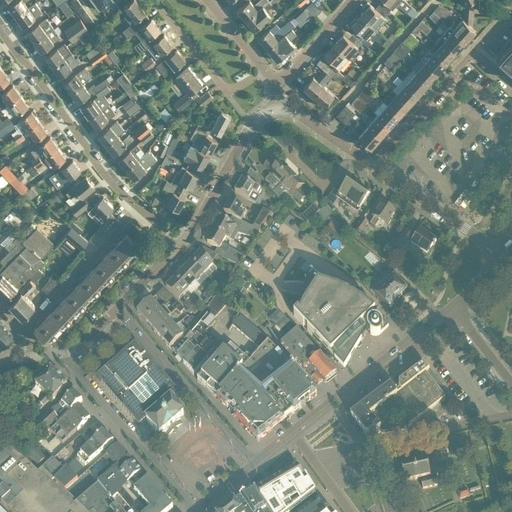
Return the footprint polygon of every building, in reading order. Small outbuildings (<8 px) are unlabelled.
[(16,16),(28,8),(24,2),(26,0),(16,0),(9,6),(16,16)] [(92,0),(100,9),(110,0),(92,0)] [(141,26),(150,19),(145,13),(146,13),(135,0),(132,0),(126,4),(125,6),(136,20),(131,24),(136,30),(141,26)] [(243,16),(246,20),(269,0),(268,0),(259,0),(254,4),(250,0),(248,0),(245,3),(238,9),(238,10),(237,11),(242,16),(243,16)] [(269,0),(246,20),(249,23),(248,24),(253,30),(254,29),(262,23),(266,19),(272,15),(268,10),(273,6),(280,0),(269,0)] [(398,0),(382,0),(379,3),(384,8),(389,12),(392,8),(398,0)] [(79,1),(73,5),(76,9),(82,5),(79,1)] [(309,6),(317,14),(322,10),(315,3),(314,1),(309,6)] [(321,9),(326,5),(322,1),(317,5),(321,9)] [(23,26),(31,20),(42,12),(35,2),(28,8),(16,16),(23,26)] [(365,9),(361,14),(366,19),(378,29),(382,24),(380,22),(384,17),(386,19),(387,20),(389,21),(390,20),(393,17),(391,15),(392,15),(389,12),(384,8),(379,3),(375,8),(370,4),(368,2),(363,7),(365,9)] [(82,5),(76,9),(79,13),(85,9),(82,5)] [(444,20),(451,11),(438,5),(433,11),(444,20)] [(317,14),(309,6),(305,10),(306,11),(313,19),(317,14)] [(412,6),(407,12),(409,14),(413,17),(413,18),(418,12),(418,11),(414,8),(412,6)] [(71,8),(65,12),(68,16),(74,12),(71,8)] [(85,9),(79,13),(82,18),(88,13),(85,9)] [(439,25),(444,20),(433,11),(429,16),(439,25)] [(88,13),(82,18),(86,22),(91,18),(88,13)] [(355,18),(351,23),(352,24),(351,25),(356,29),(352,33),(362,42),(362,41),(371,32),(373,34),(378,29),(366,19),(361,14),(356,19),(355,18)] [(463,18),(454,29),(466,40),(468,38),(466,36),(473,28),(475,30),(476,29),(478,15),(474,15),(464,14),(463,18)] [(35,26),(27,31),(34,42),(53,28),(53,27),(49,22),(46,18),(35,26)] [(91,18),(86,22),(89,26),(94,22),(91,18)] [(142,39),(135,45),(141,52),(153,42),(150,38),(161,29),(152,18),(150,19),(141,26),(141,27),(135,31),(142,39)] [(412,30),(412,31),(416,34),(421,29),(424,31),(426,34),(431,28),(421,19),(412,30)] [(69,35),(84,24),(81,20),(65,31),(69,35)] [(94,22),(89,26),(92,30),(97,26),(94,22)] [(84,24),(69,35),(73,41),(86,32),(88,30),(84,24)] [(267,31),(259,37),(268,48),(284,35),(279,30),(280,29),(276,24),(267,31)] [(449,26),(440,36),(457,51),(458,49),(456,47),(464,38),(466,40),(454,29),(453,29),(449,26)] [(53,28),(34,42),(41,51),(49,46),(61,38),(58,33),(53,28)] [(88,30),(86,32),(86,33),(90,38),(90,39),(94,36),(89,29),(88,30)] [(417,39),(418,38),(410,32),(403,41),(411,48),(418,40),(417,39)] [(86,33),(80,37),(84,43),(90,38),(86,33)] [(349,57),(362,42),(352,33),(348,38),(343,33),(334,44),(349,57)] [(388,38),(392,41),(397,36),(393,33),(388,38)] [(157,58),(165,51),(173,45),(164,34),(156,40),(154,42),(159,48),(153,53),(157,58)] [(284,35),(268,48),(277,59),(281,55),(283,57),(289,52),(287,50),(293,45),(285,34),(284,35)] [(440,36),(431,47),(438,53),(447,61),(449,59),(447,58),(455,49),(457,51),(440,36)] [(392,41),(388,38),(383,43),(387,47),(392,41)] [(401,59),(411,48),(403,41),(393,51),(398,56),(401,59)] [(72,53),(68,47),(64,43),(53,51),(45,57),(52,67),(72,53)] [(99,43),(86,53),(90,58),(103,49),(99,43)] [(334,44),(325,54),(329,58),(326,62),(336,71),(339,67),(348,58),(348,57),(349,57),(334,44)] [(511,44),(499,59),(511,70),(511,44)] [(431,47),(422,58),(438,72),(447,61),(431,47)] [(103,49),(90,58),(94,63),(100,58),(107,54),(103,49)] [(165,76),(185,60),(176,49),(157,64),(165,76)] [(393,61),(398,56),(393,51),(384,62),(390,68),(395,63),(393,61)] [(68,71),(72,68),(72,67),(80,61),(77,56),(76,58),(72,53),(52,67),(59,77),(68,71)] [(156,63),(151,57),(142,64),(147,70),(156,63)] [(421,57),(411,67),(416,71),(428,83),(430,81),(428,79),(436,70),(438,72),(422,58),(421,58),(421,57)] [(336,72),(326,62),(321,58),(317,63),(331,76),(332,76),(336,72)] [(176,76),(177,77),(175,79),(183,89),(185,88),(188,92),(174,103),(180,111),(191,101),(199,95),(195,90),(203,83),(189,66),(181,72),(176,76)] [(384,81),(392,72),(385,66),(377,75),(384,81)] [(63,82),(71,92),(80,86),(83,84),(90,78),(86,73),(88,72),(85,67),(63,82)] [(0,86),(2,86),(10,80),(2,69),(0,70),(0,86)] [(412,69),(403,78),(419,93),(428,83),(416,71),(415,72),(412,69)] [(339,82),(342,78),(336,72),(332,76),(339,82)] [(344,76),(342,78),(352,86),(357,80),(348,72),(344,76)] [(304,87),(314,96),(324,85),(313,76),(304,87)] [(80,86),(71,92),(78,102),(92,92),(96,93),(107,85),(110,82),(107,77),(95,85),(94,84),(87,89),(83,84),(80,86)] [(140,84),(145,89),(153,82),(148,77),(140,84)] [(370,78),(365,83),(367,85),(371,89),(376,84),(370,78)] [(402,78),(392,88),(397,92),(410,104),(411,102),(409,100),(417,91),(419,93),(403,78),(402,79),(402,78)] [(130,81),(123,86),(126,90),(128,89),(133,85),(130,81)] [(2,92),(10,103),(21,95),(13,84),(5,90),(2,92)] [(104,94),(110,90),(107,85),(96,93),(98,96),(82,107),(89,117),(108,103),(110,102),(104,94)] [(122,104),(126,110),(138,101),(143,98),(133,85),(128,89),(126,90),(130,95),(129,96),(131,98),(122,104)] [(334,94),(324,85),(314,96),(325,105),(334,94)] [(376,93),(367,85),(357,96),(366,104),(376,93)] [(150,86),(141,94),(143,97),(145,100),(155,92),(150,86)] [(203,105),(206,103),(213,97),(208,90),(201,97),(198,99),(203,105)] [(387,94),(383,98),(400,114),(402,112),(400,111),(407,102),(409,104),(410,104),(397,92),(392,98),(387,94)] [(17,114),(20,111),(28,106),(21,95),(10,103),(4,107),(1,109),(6,114),(7,113),(10,117),(16,112),(17,114)] [(351,103),(349,101),(346,104),(351,109),(353,110),(355,108),(361,113),(368,105),(366,104),(357,96),(351,103)] [(145,112),(148,110),(149,105),(145,100),(143,97),(143,98),(138,101),(126,110),(130,115),(142,106),(145,112)] [(383,100),(374,110),(378,114),(391,125),(393,123),(391,121),(398,113),(400,115),(400,114),(383,98),(382,99),(383,100)] [(96,127),(116,113),(108,103),(89,117),(96,127)] [(336,115),(341,119),(346,124),(355,113),(353,111),(353,110),(351,109),(346,104),(346,105),(336,115)] [(17,129),(12,133),(15,138),(16,138),(23,133),(29,129),(40,121),(33,113),(35,111),(34,109),(26,115),(19,120),(23,126),(17,129)] [(222,110),(217,119),(216,121),(212,119),(208,126),(209,127),(213,129),(221,134),(231,116),(222,110)] [(169,112),(162,117),(166,122),(173,116),(169,112)] [(378,114),(369,124),(381,135),(383,134),(381,132),(389,123),(391,125),(378,114)] [(0,129),(12,121),(8,117),(0,122),(0,129)] [(98,135),(106,145),(118,135),(125,130),(117,120),(106,129),(98,135)] [(161,120),(156,124),(160,129),(165,124),(161,120)] [(12,121),(0,129),(0,134),(1,137),(15,127),(12,121)] [(36,140),(47,132),(40,121),(29,129),(32,134),(28,137),(32,143),(36,139),(36,140)] [(148,121),(145,123),(135,132),(140,138),(149,130),(153,127),(148,121)] [(218,140),(209,135),(205,133),(209,127),(208,126),(199,122),(190,138),(194,140),(193,142),(202,148),(211,152),(218,140)] [(372,146),(381,135),(369,124),(359,135),(372,146)] [(350,126),(346,131),(351,136),(355,130),(350,126)] [(149,130),(140,138),(144,143),(153,135),(149,130)] [(19,142),(25,137),(23,133),(16,138),(19,142)] [(114,154),(122,148),(133,139),(129,135),(122,141),(118,135),(106,145),(114,154)] [(50,136),(42,142),(39,144),(31,150),(35,157),(31,160),(34,164),(41,159),(47,155),(58,147),(50,136)] [(165,152),(168,145),(162,142),(157,153),(163,156),(165,152)] [(175,146),(169,143),(168,145),(165,152),(170,155),(175,146)] [(118,159),(126,169),(138,160),(138,159),(134,155),(133,154),(140,148),(137,144),(126,153),(118,159)] [(184,158),(203,168),(210,155),(191,145),(184,158)] [(55,165),(58,163),(66,158),(58,147),(47,155),(55,165)] [(134,178),(142,172),(157,159),(152,153),(149,149),(138,159),(138,160),(126,169),(134,178)] [(6,154),(0,159),(4,164),(10,159),(6,154)] [(252,167),(255,165),(248,157),(244,163),(250,170),(252,172),(254,169),(252,167)] [(34,164),(37,168),(44,163),(41,159),(34,164)] [(58,187),(73,176),(81,170),(73,159),(65,165),(62,167),(66,173),(54,182),(58,187)] [(281,164),(276,170),(269,163),(264,168),(271,175),(265,181),(271,187),(269,188),(274,194),(292,175),(281,164)] [(5,165),(0,168),(0,170),(2,173),(4,174),(9,169),(5,165)] [(32,166),(27,169),(32,175),(37,171),(32,166)] [(171,182),(187,191),(190,186),(192,187),(194,184),(197,185),(200,180),(198,177),(199,175),(190,170),(187,168),(186,168),(182,166),(179,171),(176,172),(171,182)] [(250,170),(245,178),(258,186),(261,181),(255,175),(252,172),(250,170)] [(3,174),(0,176),(0,188),(9,180),(3,174)] [(297,192),(303,186),(292,175),(274,194),(278,198),(286,190),(292,197),(299,203),(304,198),(297,192)] [(72,187),(66,192),(70,197),(76,203),(72,206),(71,207),(77,215),(89,204),(83,197),(95,187),(86,177),(80,182),(79,181),(72,187)] [(167,204),(170,206),(170,209),(175,211),(177,209),(179,210),(186,198),(184,197),(187,191),(171,182),(167,180),(163,187),(173,193),(167,204)] [(248,201),(255,205),(259,197),(257,196),(257,195),(258,196),(261,191),(251,185),(242,180),(235,193),(243,198),(248,201)] [(338,185),(331,194),(338,200),(357,213),(358,212),(369,196),(349,182),(344,189),(338,185)] [(25,184),(19,190),(22,193),(28,188),(25,184)] [(89,206),(86,209),(88,211),(93,216),(98,210),(104,216),(106,214),(113,206),(103,196),(96,203),(92,208),(89,206)] [(155,197),(152,203),(158,207),(161,201),(155,197)] [(241,208),(242,207),(231,200),(228,206),(226,205),(223,210),(225,211),(224,213),(235,219),(241,222),(247,211),(241,208)] [(378,212),(376,211),(371,218),(374,219),(370,225),(375,228),(379,222),(387,227),(391,220),(392,221),(392,219),(391,218),(394,214),(383,206),(378,212)] [(21,207),(17,211),(29,222),(33,219),(21,207)] [(325,221),(333,214),(326,207),(319,214),(325,221)] [(252,228),(260,233),(273,215),(262,209),(252,228)] [(98,230),(99,230),(107,236),(119,224),(119,223),(119,222),(119,221),(119,220),(111,213),(98,230)] [(306,213),(299,220),(306,226),(312,219),(306,213)] [(213,229),(214,230),(214,231),(226,238),(230,240),(234,242),(238,234),(255,240),(260,233),(247,226),(241,222),(235,219),(231,225),(220,219),(217,226),(215,225),(213,229)] [(21,231),(10,220),(1,229),(4,232),(0,235),(0,240),(4,245),(11,239),(12,240),(21,231)] [(134,224),(130,220),(122,228),(126,232),(134,224)] [(368,230),(365,228),(368,223),(363,220),(355,231),(354,231),(352,233),(358,238),(360,235),(363,237),(368,230)] [(0,294),(6,300),(18,288),(17,287),(44,261),(40,257),(54,243),(37,227),(36,227),(32,223),(19,236),(14,240),(14,241),(17,244),(10,251),(1,260),(4,264),(0,268),(0,294)] [(138,228),(134,224),(126,232),(127,233),(130,236),(138,228)] [(72,226),(65,234),(82,249),(89,241),(72,226)] [(143,232),(138,228),(130,236),(135,240),(143,232)] [(214,231),(207,244),(216,248),(217,249),(214,254),(217,256),(223,259),(237,267),(242,256),(228,249),(229,248),(223,244),(226,238),(214,231)] [(147,236),(143,232),(135,240),(139,245),(141,243),(147,236)] [(402,233),(390,251),(401,260),(407,252),(413,256),(413,258),(415,261),(417,262),(420,262),(423,261),(426,256),(427,256),(427,255),(428,256),(430,255),(433,251),(432,250),(431,249),(433,247),(434,248),(435,246),(434,245),(436,242),(427,236),(426,237),(420,233),(419,232),(414,241),(409,238),(402,233)] [(130,236),(127,233),(124,236),(122,235),(118,239),(120,240),(134,254),(143,245),(141,243),(139,245),(135,240),(130,236)] [(6,247),(10,251),(17,244),(14,241),(14,240),(13,239),(6,247)] [(120,268),(120,269),(129,259),(134,254),(120,240),(116,244),(115,242),(111,246),(113,248),(106,255),(120,268)] [(214,254),(213,253),(204,249),(192,261),(209,278),(216,270),(212,266),(213,265),(211,263),(217,256),(214,254)] [(115,274),(120,268),(106,255),(102,258),(101,257),(93,264),(95,266),(91,270),(106,284),(115,274)] [(208,279),(209,278),(192,261),(184,270),(197,282),(201,286),(208,279)] [(35,272),(33,274),(37,278),(43,272),(39,268),(35,272)] [(101,289),(106,284),(91,270),(85,277),(83,275),(79,279),(81,281),(77,284),(91,298),(92,298),(101,289)] [(184,270),(175,279),(188,291),(197,282),(184,270)] [(393,277),(384,286),(396,299),(396,298),(397,299),(399,299),(402,296),(401,294),(402,294),(406,289),(393,277)] [(50,278),(42,288),(49,294),(57,284),(50,278)] [(179,301),(188,291),(175,279),(166,288),(179,301)] [(16,296),(9,303),(23,317),(35,305),(26,296),(36,286),(30,280),(20,290),(21,291),(16,296)] [(374,336),(376,336),(377,336),(379,335),(388,326),(366,303),(364,305),(360,301),(356,299),(350,294),(344,292),(342,290),(338,289),(335,288),(324,285),(319,284),(312,283),(306,283),(297,314),(293,318),(331,358),(337,365),(339,364),(344,370),(351,359),(347,356),(353,350),(355,352),(357,350),(358,350),(359,350),(359,349),(360,349),(361,348),(361,347),(361,346),(361,345),(361,344),(360,343),(368,332),(369,334),(370,335),(371,335),(372,336),(373,336),(374,336)] [(77,313),(78,313),(87,304),(86,303),(91,298),(77,284),(74,288),(72,286),(68,290),(70,292),(63,299),(77,313)] [(391,304),(396,299),(384,286),(374,295),(382,303),(388,309),(392,306),(392,304),(391,304)] [(216,296),(221,290),(218,288),(210,296),(212,297),(211,298),(213,300),(217,296),(216,296)] [(171,298),(170,297),(163,289),(157,295),(165,304),(171,298)] [(210,296),(210,297),(206,293),(203,296),(208,301),(211,298),(212,297),(210,296)] [(213,321),(227,306),(217,296),(213,300),(196,321),(193,325),(187,332),(194,338),(197,335),(203,340),(200,344),(201,345),(199,347),(190,358),(184,364),(183,365),(193,376),(208,360),(208,359),(217,350),(212,345),(215,342),(205,334),(215,323),(213,321)] [(72,318),(77,313),(63,299),(60,303),(58,301),(50,309),(52,310),(49,314),(63,328),(72,318)] [(146,322),(159,310),(151,300),(137,312),(146,322)] [(176,310),(180,306),(177,303),(171,308),(174,311),(176,310)] [(167,318),(171,315),(163,306),(159,310),(146,322),(153,330),(167,318)] [(195,316),(198,313),(191,306),(187,311),(190,315),(192,313),(195,316)] [(320,356),(297,331),(278,312),(269,320),(287,340),(281,345),(304,371),(309,366),(323,382),(325,384),(336,375),(320,356)] [(38,325),(34,329),(49,343),(58,333),(63,328),(49,314),(42,321),(40,319),(36,323),(38,325)] [(192,317),(185,324),(190,329),(193,325),(196,321),(192,317)] [(241,317),(232,326),(259,350),(268,340),(241,317)] [(161,339),(175,327),(167,318),(153,330),(161,339)] [(0,351),(16,336),(0,320),(0,351)] [(183,336),(187,332),(180,323),(175,327),(161,339),(169,349),(183,336)] [(173,350),(184,364),(190,358),(199,347),(195,344),(194,338),(187,332),(181,339),(173,350)] [(308,385),(293,368),(280,354),(268,341),(252,358),(230,382),(227,387),(216,399),(227,409),(228,408),(229,409),(235,415),(234,416),(258,443),(284,422),(283,422),(293,414),(293,415),(317,396),(312,391),(310,388),(308,385)] [(230,344),(204,374),(197,381),(197,382),(216,399),(227,387),(230,382),(252,358),(246,353),(244,356),(230,344)] [(177,394),(166,382),(135,347),(102,375),(98,370),(93,374),(98,379),(98,380),(139,427),(146,420),(146,421),(159,436),(163,432),(164,433),(180,420),(179,419),(183,415),(170,400),(177,394)] [(350,416),(364,434),(366,437),(373,432),(376,436),(380,433),(382,435),(392,433),(392,432),(392,430),(393,428),(394,427),(395,427),(396,426),(398,426),(400,427),(401,428),(402,430),(402,431),(405,430),(422,418),(439,405),(445,400),(442,396),(440,393),(426,374),(429,371),(423,363),(415,369),(399,382),(398,389),(399,390),(395,393),(390,386),(373,399),(350,416)] [(318,386),(323,382),(309,366),(304,371),(311,379),(318,386)] [(37,408),(40,411),(50,401),(51,402),(67,387),(51,370),(35,386),(45,396),(38,403),(40,405),(37,408)] [(429,371),(426,374),(440,393),(445,390),(430,370),(429,371)] [(78,406),(82,402),(73,393),(62,405),(50,411),(31,428),(41,439),(44,436),(56,426),(57,427),(78,406)] [(77,431),(90,419),(78,406),(57,427),(56,426),(44,436),(51,443),(44,449),(55,459),(65,449),(55,439),(61,433),(68,440),(77,431)] [(85,466),(113,442),(102,431),(77,457),(85,466)] [(38,473),(5,441),(0,447),(0,472),(42,511),(86,511),(77,502),(65,491),(54,481),(50,485),(38,473)] [(24,453),(28,449),(21,441),(16,445),(24,453)] [(102,481),(128,458),(118,446),(106,455),(103,457),(110,466),(98,476),(102,481)] [(38,467),(46,460),(36,450),(29,457),(38,467)] [(125,487),(141,474),(128,458),(102,481),(98,484),(102,489),(116,477),(125,487)] [(54,481),(64,471),(53,459),(42,469),(38,473),(50,485),(54,481)] [(420,479),(422,490),(439,486),(436,476),(438,475),(435,464),(428,466),(426,460),(400,466),(404,483),(420,479)] [(297,465),(255,489),(261,498),(268,509),(269,511),(289,511),(315,492),(305,475),(303,477),(297,465)] [(73,484),(78,480),(66,468),(64,471),(54,481),(65,491),(73,484)] [(42,511),(0,472),(0,484),(2,487),(1,488),(0,489),(0,499),(1,501),(1,502),(10,511),(42,511)] [(122,492),(138,511),(169,511),(172,510),(160,496),(156,492),(141,474),(125,487),(126,489),(122,492)] [(138,511),(122,492),(126,489),(125,487),(116,477),(102,489),(118,508),(114,511),(138,511)] [(114,511),(118,508),(102,489),(98,484),(93,488),(87,493),(84,497),(77,502),(86,511),(114,511)] [(269,511),(261,498),(259,498),(254,490),(239,498),(240,499),(249,511),(269,511)] [(460,499),(469,497),(467,490),(458,493),(460,499)] [(234,501),(219,511),(249,511),(240,499),(235,502),(234,501)]
